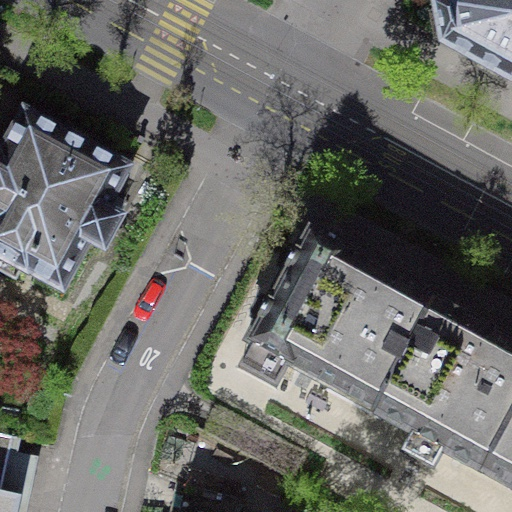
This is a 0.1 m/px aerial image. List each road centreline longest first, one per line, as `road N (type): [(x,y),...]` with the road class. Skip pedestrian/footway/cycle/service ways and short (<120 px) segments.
road 1 (residential): [(289,87),(123,386),(90,511)]
road 2 (tertiary): [(289,87),(511,207)]
road 3 (tertiary): [(127,0),(289,87)]
